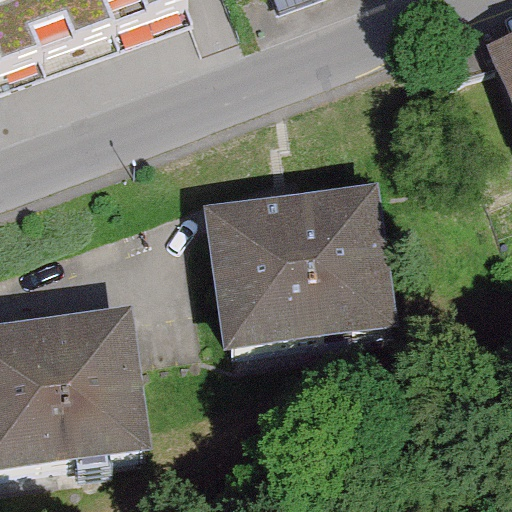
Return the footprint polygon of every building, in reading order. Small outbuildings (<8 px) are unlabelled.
[(0,104),(200,28),(189,0),(104,0),(0,40),(0,104)] [(279,0),(285,12),(314,0),(279,0)] [(511,123),(511,58),(489,69),(511,123)] [(397,224),(219,247),(237,385),(414,362),(397,224)] [(0,510),(168,488),(148,342),(0,361),(0,510)]
